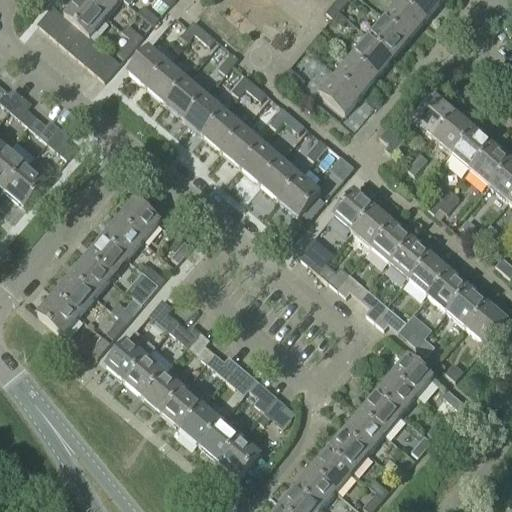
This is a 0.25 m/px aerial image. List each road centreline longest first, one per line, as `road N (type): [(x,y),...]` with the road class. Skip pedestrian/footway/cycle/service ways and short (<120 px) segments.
road 1 (residential): [(239,243),(195,294),(318,397),(363,344),(279,275)]
road 2 (residential): [(0,307),(129,150)]
road 3 (residential): [(0,42),(129,150)]
road 4 (residential): [(239,243),(129,150)]
